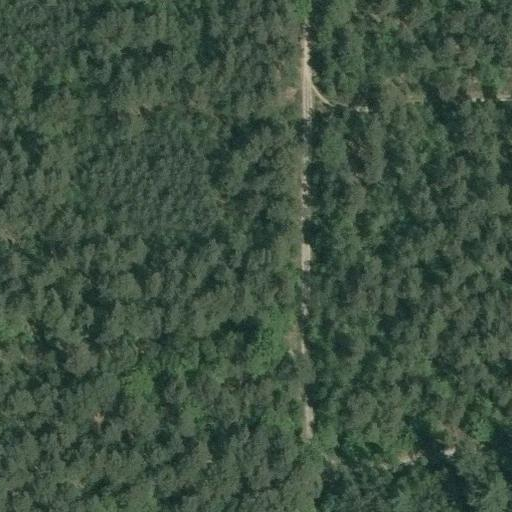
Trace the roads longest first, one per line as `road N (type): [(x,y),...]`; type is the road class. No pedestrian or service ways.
road 1 (track): [(303,0),(309,342)]
road 2 (track): [(0,365),(309,342)]
road 3 (track): [(305,119),(444,98),(511,97)]
road 4 (track): [(315,476),(511,452)]
road 5 (track): [(309,342),(315,476)]
